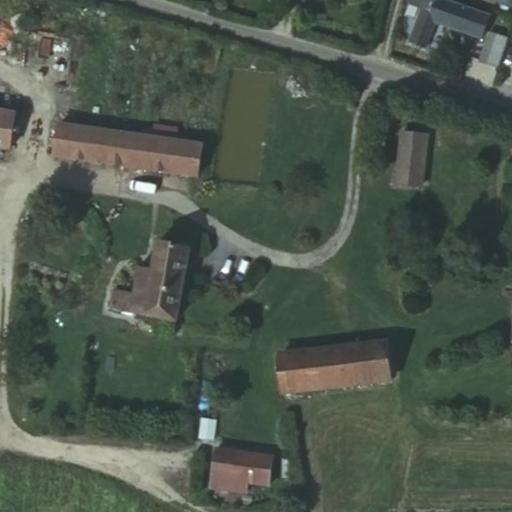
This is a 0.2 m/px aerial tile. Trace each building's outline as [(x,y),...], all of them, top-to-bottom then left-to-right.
[(421,10),(423,0),(410,0),(408,7),(421,10)] [(441,3),(431,0),(423,0),(421,10),(409,44),(427,51),(437,16),(441,3)] [(459,10),(441,3),(437,16),(454,22),(459,10)] [(503,69),(509,42),(492,38),(487,67),(503,69)] [(0,151),(5,153),(11,116),(0,114),(0,151)] [(201,145),(56,127),(51,159),(198,177),(201,145)] [(400,132),(398,148),(426,153),(427,135),(400,132)] [(426,153),(398,148),(395,184),(422,187),(426,153)] [(105,309),(177,323),(188,247),(155,242),(150,273),(136,270),(131,297),(112,294),(110,299),(107,298),(105,309)] [(391,379),(387,346),(279,355),(282,389),(391,379)] [(271,459),(217,451),(214,468),(246,473),(245,481),(268,485),(271,459)]
